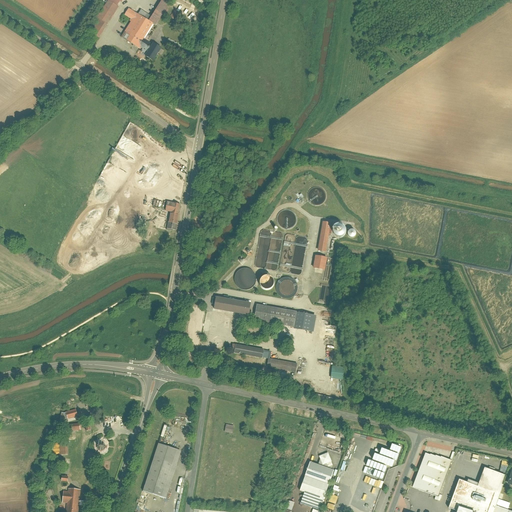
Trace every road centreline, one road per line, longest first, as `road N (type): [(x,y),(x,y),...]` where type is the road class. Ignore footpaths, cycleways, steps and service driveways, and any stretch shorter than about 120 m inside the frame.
road 1 (unclassified): [(0,14),(199,150)]
road 2 (secondary): [(155,373),(199,150)]
road 3 (unclassified): [(422,431),(207,385)]
road 4 (unclassified): [(0,378),(89,363),(155,373)]
road 5 (secondary): [(199,150),(222,0)]
road 6 (secondary): [(111,511),(155,373)]
road 7 (residential): [(185,511),(207,385)]
